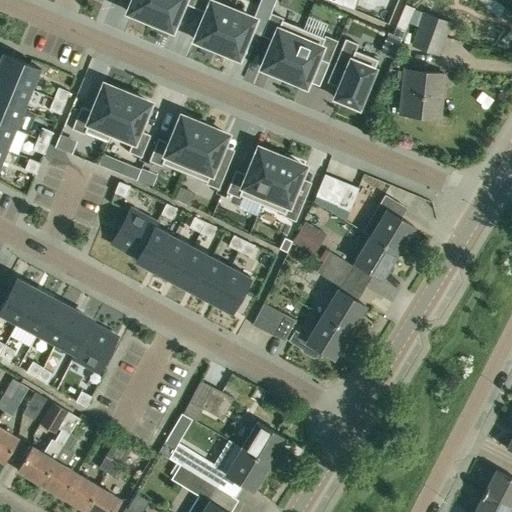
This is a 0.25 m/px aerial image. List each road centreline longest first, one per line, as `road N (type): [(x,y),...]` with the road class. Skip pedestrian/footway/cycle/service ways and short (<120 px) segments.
road 1 (residential): [(0,2),(480,205)]
road 2 (residential): [(352,418),(0,229)]
road 3 (tertiary): [(352,418),(480,205)]
road 4 (residential): [(417,511),(511,328)]
